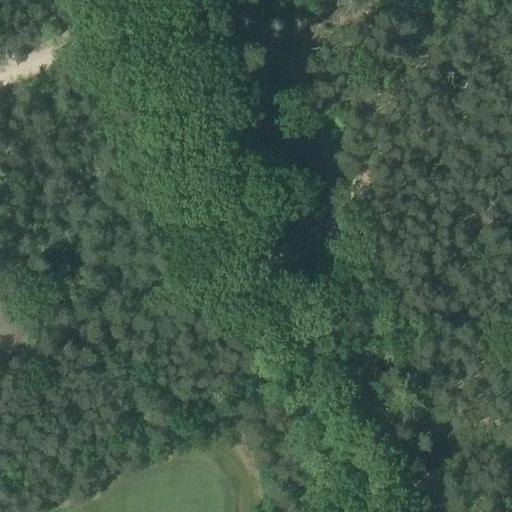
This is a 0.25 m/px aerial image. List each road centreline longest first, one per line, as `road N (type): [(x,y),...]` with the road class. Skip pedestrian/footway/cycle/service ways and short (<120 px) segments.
road 1 (unclassified): [(156,0),(376,511)]
road 2 (unknown): [(342,511),(266,303),(120,32)]
